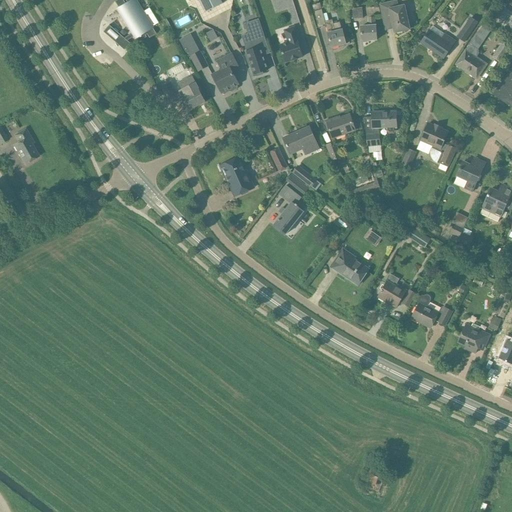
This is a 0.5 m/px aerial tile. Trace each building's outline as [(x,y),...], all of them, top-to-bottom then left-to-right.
[(125,0),(127,3),(125,4),(122,0),(117,0),(114,2),(118,8),(116,9),(117,9),(132,33),(124,38),(109,25),(103,32),(115,43),(115,44),(117,47),(119,46),(124,50),(130,43),(127,41),(134,36),(135,38),(135,39),(137,38),(139,42),(146,37),(145,36),(147,35),(149,38),(156,34),(152,28),(153,28),(135,0),(125,0)] [(223,4),(221,0),(198,0),(205,13),(223,4)] [(318,28),(326,26),(320,3),(312,5),(318,28)] [(396,3),(381,6),(384,20),(385,24),(393,23),(395,33),(410,29),(408,21),(409,20),(408,14),(406,14),(405,7),(397,9),(396,3)] [(363,19),(362,8),(352,9),(353,19),(363,19)] [(375,24),(374,17),(368,17),(369,26),(361,26),(362,41),(377,40),(376,24),(375,24)] [(478,23),(471,17),(457,38),(465,43),(478,23)] [(259,19),(245,24),(254,50),(247,52),(248,54),(246,55),(249,65),(251,64),(255,75),(257,74),(257,76),(264,74),(263,72),(268,70),(260,45),(267,43),(259,19)] [(341,22),(326,26),(332,48),(346,44),(341,22)] [(421,43),(444,58),(455,41),(433,26),(421,43)] [(300,43),(295,27),(285,31),(286,31),(288,37),(287,38),(288,43),(280,45),(286,63),(303,57),(298,43),(300,43)] [(481,29),(477,35),(485,40),(489,34),(481,29)] [(194,40),(183,46),(190,60),(192,59),(198,71),(208,66),(200,52),(194,40)] [(511,46),(503,41),(492,57),(499,62),(511,46)] [(457,65),(458,64),(477,77),(476,78),(477,78),(482,70),(486,65),(476,58),(479,53),(478,50),(472,46),(468,47),(457,65)] [(240,69),(232,54),(217,61),(222,70),(212,75),(222,93),(229,89),(230,91),(232,92),(237,89),(238,87),(237,85),(239,84),(232,73),(240,69)] [(511,67),(492,94),(499,99),(500,97),(511,106),(511,67)] [(205,102),(191,75),(179,82),(183,90),(180,91),(183,97),(189,110),(205,102)] [(179,99),(170,83),(162,88),(171,104),(179,99)] [(366,129),(367,148),(369,147),(381,146),(380,135),(380,128),(387,128),(387,131),(389,133),(393,133),(396,131),(395,128),(397,128),(397,122),(396,112),(372,112),(372,122),(373,128),(366,129)] [(355,130),(350,115),(327,123),(332,138),(355,130)] [(443,128),(435,125),(434,126),(429,124),(421,140),(433,146),(431,149),(431,151),(431,153),(431,155),(431,157),(432,159),(433,160),(435,161),(436,162),(440,164),(442,161),(450,165),(456,149),(443,143),(448,132),(442,130),(443,128)] [(319,149),(309,127),(284,138),(291,154),(303,149),(306,155),(319,149)] [(33,143),(25,130),(15,136),(19,142),(14,145),(25,164),(38,157),(31,144),(33,143)] [(341,158),(335,142),(326,145),(333,161),(341,158)] [(287,167),(278,149),(271,152),(279,171),(287,167)] [(416,153),(409,149),(402,165),(409,168),(416,153)] [(245,167),(241,157),(223,165),(233,187),(231,188),(235,196),(252,189),(243,167),(245,167)] [(485,164),(479,161),(476,168),(463,162),(457,176),(468,181),(465,188),(473,192),(485,164)] [(316,180),(298,166),(293,173),(310,187),(316,180)] [(309,188),(292,175),(287,182),(304,195),(309,188)] [(359,198),(380,188),(377,178),(374,179),(376,183),(372,184),(354,191),(359,198)] [(302,198),(286,186),(279,194),(291,204),(274,226),(285,235),(304,211),(296,205),(302,198)] [(511,192),(511,189),(507,187),(503,194),(491,189),(482,208),(501,217),(511,192)] [(447,244),(455,248),(464,228),(469,218),(456,212),(447,233),(451,235),(447,244)] [(412,227),(406,236),(425,248),(431,239),(412,227)] [(455,248),(458,251),(466,254),(468,248),(469,248),(472,242),(468,241),(470,236),(472,232),(464,228),(455,248)] [(355,259),(343,250),(332,267),(359,285),(369,270),(354,260),(355,259)] [(486,274),(493,278),(496,272),(489,268),(486,274)] [(397,308),(398,306),(407,291),(396,285),(395,286),(387,282),(378,297),(386,302),(397,308)] [(466,287),(462,284),(458,292),(464,295),(467,289),(466,288),(466,287)] [(416,294),(409,290),(402,303),(409,307),(416,294)] [(427,307),(432,298),(432,297),(431,296),(431,295),(430,294),(429,294),(428,294),(427,294),(426,294),(425,294),(425,296),(422,294),(418,303),(419,304),(411,318),(426,326),(427,324),(432,326),(436,318),(439,320),(438,322),(445,326),(453,312),(446,308),(442,306),(439,313),(427,307)] [(502,320),(494,316),(488,327),(497,331),(502,320)] [(479,330),(480,327),(473,324),(470,329),(465,327),(458,343),(466,346),(465,349),(476,353),(478,349),(483,351),(490,335),(479,330)] [(511,364),(511,342),(508,340),(502,352),(499,358),(511,364)] [(482,503),(479,511),(484,511),(487,505),(482,503)]
